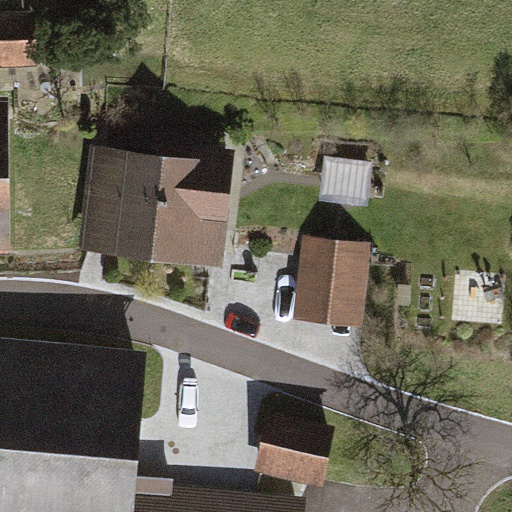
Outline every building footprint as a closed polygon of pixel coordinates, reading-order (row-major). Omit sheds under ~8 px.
[(0,18),(0,57),(34,57),(33,18),(0,18)] [(99,155),(90,239),(213,253),(224,155),(200,152),(199,166),(99,155)] [(319,156),(315,195),(362,201),(367,162),(319,156)] [(357,320),(365,246),(309,240),(301,314),(357,320)] [(137,362),(0,349),(0,511),(297,511),(298,504),(171,493),(172,479),(128,475),(137,362)] [(328,430),(273,417),(262,465),(317,477),(328,430)]
